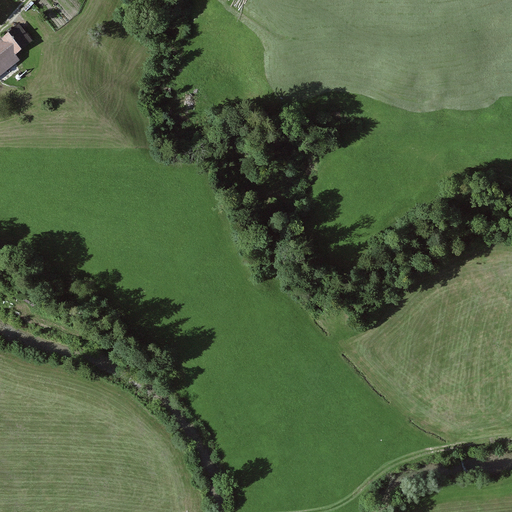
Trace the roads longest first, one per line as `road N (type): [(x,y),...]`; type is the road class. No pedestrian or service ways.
road 1 (track): [(511,364),(405,412),(371,476)]
road 2 (track): [(511,438),(446,448),(371,476)]
